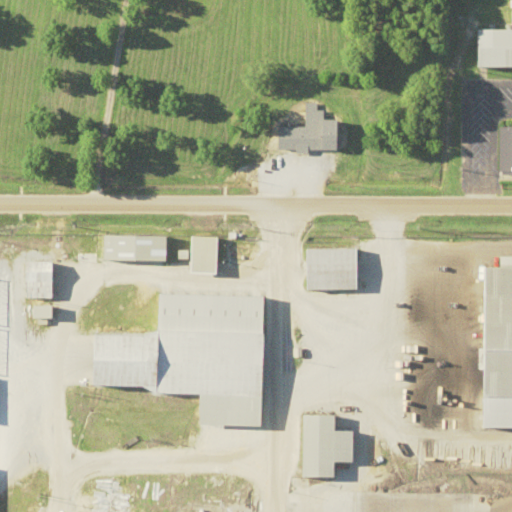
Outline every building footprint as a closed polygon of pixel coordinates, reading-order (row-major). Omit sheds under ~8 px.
[(511,67),(511,28),(478,29),(478,68),(511,67)] [(282,127),(281,150),(339,152),(340,120),(326,119),(326,104),(312,103),(311,128),(282,127)] [(164,236),(97,236),(97,260),(164,260),(164,236)] [(220,274),(220,236),(187,236),(187,274),(220,274)] [(309,249),(309,290),(369,290),(369,279),(360,279),(360,260),(368,260),(368,249),(309,249)] [(52,299),(53,262),(0,261),(0,290),(21,291),(21,298),(52,299)] [(480,428),(511,428),(511,267),(481,267),(480,428)] [(273,296),(154,294),(153,336),(99,335),(99,390),(199,391),(199,426),(262,427),(263,334),(273,334),(273,296)] [(363,431),(339,431),(339,416),(306,416),(305,477),(344,477),(344,462),(363,463),(363,431)]
